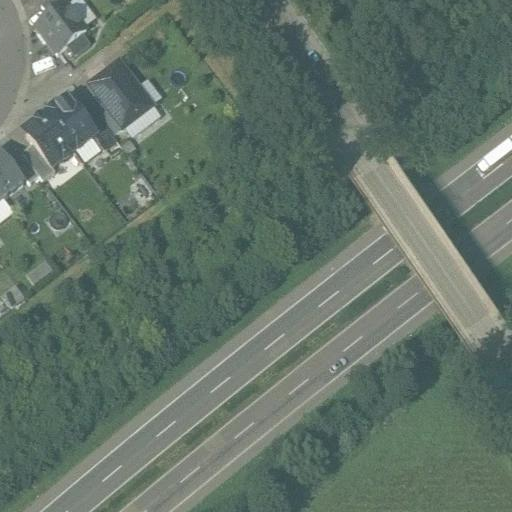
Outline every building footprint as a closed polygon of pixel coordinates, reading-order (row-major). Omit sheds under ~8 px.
[(51,0),(41,8),(48,18),(64,5),(71,0),(51,0)] [(64,5),(48,18),(35,27),(57,56),(86,34),(64,5)] [(88,87),(107,113),(121,132),(122,132),(152,109),(118,64),(88,87)] [(67,103),(45,119),(73,156),(94,139),(67,103)] [(121,132),(107,113),(98,120),(112,139),(121,132)] [(27,133),(26,140),(32,148),(51,172),(52,171),(73,156),(45,119),(27,133)] [(32,148),(21,156),(42,185),(55,176),(52,171),(51,172),(32,148)] [(1,153),(0,153),(0,196),(3,201),(25,185),(1,153)]
